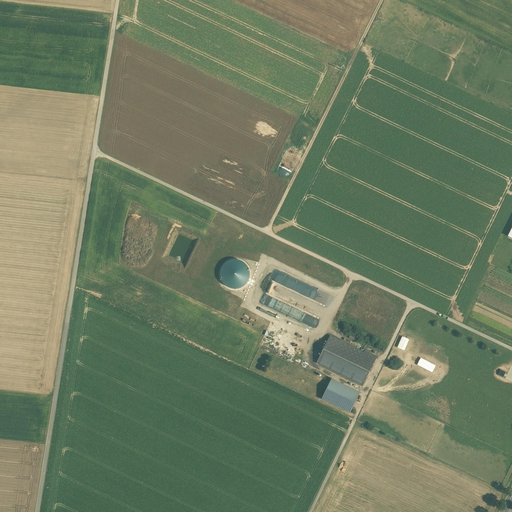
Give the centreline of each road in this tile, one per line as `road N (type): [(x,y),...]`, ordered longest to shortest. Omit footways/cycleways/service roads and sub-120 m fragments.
road 1 (track): [(122,0),(41,511)]
road 2 (track): [(355,275),(97,154)]
road 3 (track): [(387,0),(270,235)]
road 4 (track): [(412,301),(311,511)]
